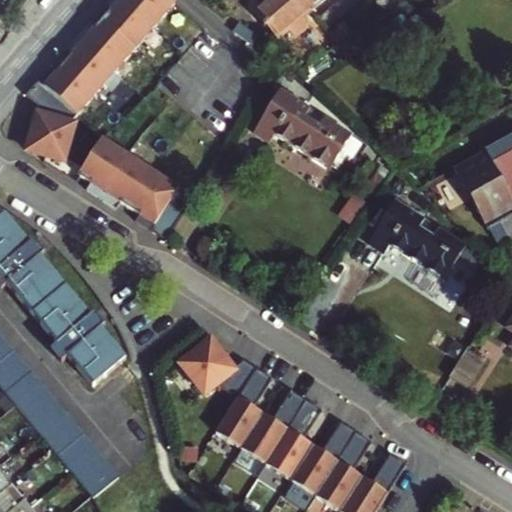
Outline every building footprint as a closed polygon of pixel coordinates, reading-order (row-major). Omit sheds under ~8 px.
[(111,12),(104,21),(137,50),(157,28),(124,0),(112,0),(106,7),(111,12)] [(124,0),(157,28),(176,5),(170,0),(124,0)] [(277,38),(311,9),(303,0),(268,0),(258,9),(250,0),(249,0),(243,6),(252,16),(256,13),(277,38)] [(322,0),(303,0),(311,9),(322,0)] [(91,24),(78,38),(84,43),(118,72),(137,50),(104,21),(97,29),(91,24)] [(72,56),(65,65),(99,94),(118,72),(84,43),(78,38),(67,51),(72,56)] [(52,68),(39,83),(79,117),(99,94),(65,65),(58,73),(52,68)] [(79,117),(39,83),(26,96),(46,113),(43,124),(36,122),(28,152),(65,162),(75,125),(71,124),(74,121),(79,117)] [(330,170),(352,136),(281,91),(254,133),(270,143),(275,135),(330,170)] [(511,138),(451,170),(458,181),(511,152),(511,138)] [(130,157),(105,141),(81,178),(91,184),(87,191),(102,200),(130,157)] [(511,152),(458,181),(484,232),(499,225),(511,218),(511,152)] [(155,173),(130,157),(102,200),(117,210),(121,204),(130,210),(155,173)] [(180,189),(155,173),(130,210),(140,216),(136,222),(167,242),(185,214),(170,204),(180,189)] [(444,285),(465,251),(394,206),(367,249),(383,259),(389,250),(444,285)] [(0,291),(1,293),(7,288),(56,347),(49,352),(60,365),(66,360),(91,390),(123,361),(98,330),(102,327),(92,314),(88,317),(39,257),(43,254),(33,241),(29,244),(5,214),(0,217),(0,291)] [(511,218),(499,225),(511,247),(511,218)] [(306,315),(336,333),(372,271),(342,253),(306,315)] [(56,407),(0,338),(0,391),(30,429),(91,503),(117,482),(65,418),(60,422),(51,412),(56,407)] [(231,366),(211,342),(181,366),(205,396),(217,387),(238,401),(257,371),(244,363),(236,369),(231,377),(230,377),(225,371),(231,366)] [(486,362),(468,351),(450,379),(468,390),(486,362)] [(273,381),(257,371),(238,401),(216,435),(241,451),(264,416),(255,410),(273,381)] [(307,403),(292,393),(273,422),(264,416),(241,451),(266,467),(307,403)] [(304,441),(322,413),(307,403),(266,467),(291,483),(313,448),(304,441)] [(357,435),(341,425),(323,454),(313,448),(291,483),(315,499),(357,435)] [(372,444),(357,435),(315,499),(335,511),(341,511),(363,479),(354,473),(372,444)] [(377,511),(407,467),(391,456),(372,485),(363,479),(341,511),(377,511)] [(0,495),(12,486),(0,470),(0,495)] [(0,495),(0,511),(10,511),(18,506),(25,500),(12,486),(0,495)] [(18,506),(10,511),(33,511),(28,505),(25,500),(18,506)]
